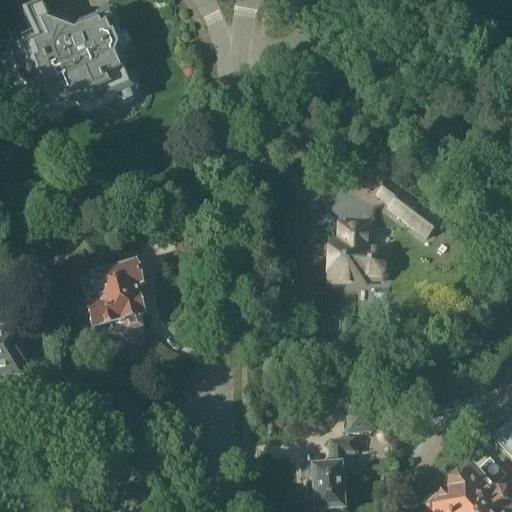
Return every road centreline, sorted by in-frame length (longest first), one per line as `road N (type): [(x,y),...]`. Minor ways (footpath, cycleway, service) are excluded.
road 1 (residential): [(222,396),(235,68)]
road 2 (unclassified): [(235,68),(304,42),(353,0)]
road 3 (residential): [(0,451),(93,453),(122,445)]
